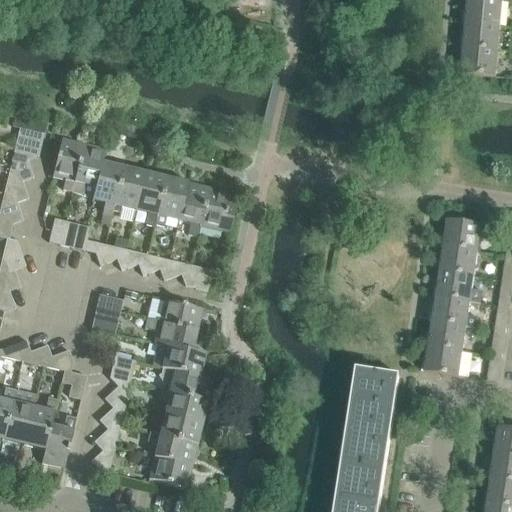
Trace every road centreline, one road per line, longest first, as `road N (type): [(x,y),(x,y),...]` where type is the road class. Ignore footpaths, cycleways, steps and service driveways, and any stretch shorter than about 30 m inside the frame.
road 1 (residential): [(76,507),(100,372),(73,338)]
road 2 (residential): [(430,511),(448,402),(511,410)]
